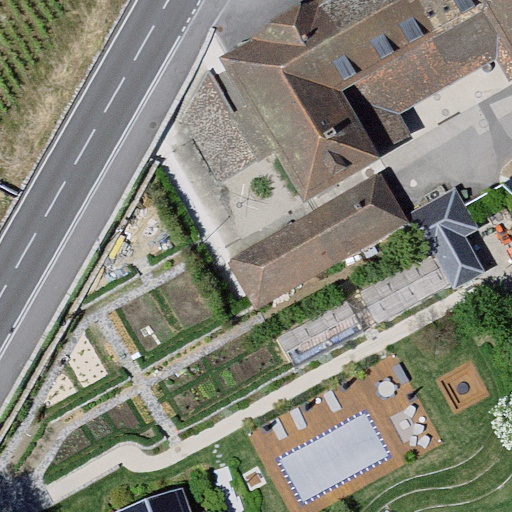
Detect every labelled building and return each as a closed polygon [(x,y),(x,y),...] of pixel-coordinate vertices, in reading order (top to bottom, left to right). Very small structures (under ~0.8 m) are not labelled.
[(511,0),(342,0),(343,1),(211,66),(218,80),(178,128),(217,173),(276,143),(312,212),(410,161),(392,125),(511,63),(511,0)] [(384,188),(231,267),(257,317),(409,237),(384,188)] [(455,194),(405,219),(429,267),(439,262),(458,300),(498,281),(455,194)] [(376,342),(458,300),(439,262),(358,305),(376,342)] [(294,374),(359,342),(346,315),(281,347),(294,374)]
